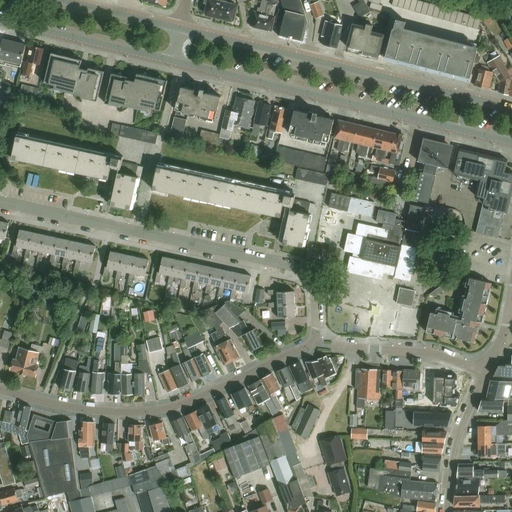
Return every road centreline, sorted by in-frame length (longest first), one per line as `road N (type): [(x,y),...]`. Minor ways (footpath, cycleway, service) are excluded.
road 1 (residential): [(311,340),(308,283),(289,265),(0,202)]
road 2 (tertiary): [(511,109),(179,29)]
road 3 (residential): [(311,340),(199,396),(150,411),(73,409),(0,391)]
road 4 (tertiary): [(172,61),(416,119)]
road 5 (residential): [(311,340),(436,353),(487,367)]
road 6 (tertiary): [(0,19),(172,61)]
road 7 (residential): [(487,367),(458,430),(445,511)]
road 8 (tertiary): [(179,29),(60,0)]
